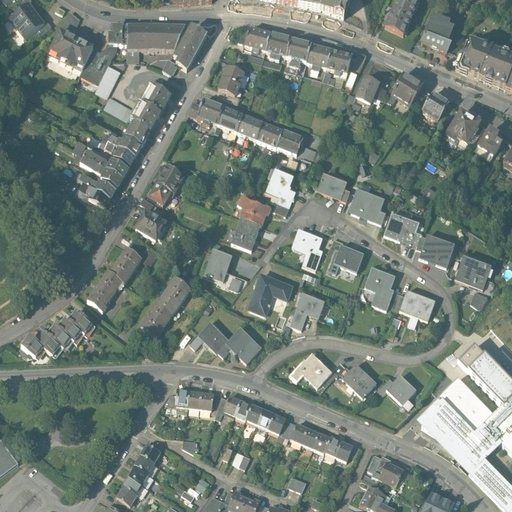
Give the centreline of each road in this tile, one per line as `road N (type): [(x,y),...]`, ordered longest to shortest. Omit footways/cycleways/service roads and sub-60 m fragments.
road 1 (residential): [(254,383),(272,358),(297,345),(322,341),(416,357),(436,348),(449,329),(439,290),(331,217),(305,216),(265,256)]
road 2 (residential): [(225,13),(210,58),(112,236),(64,295),(0,335)]
road 3 (tertiary): [(455,78),(338,28),(225,13)]
road 4 (residential): [(0,375),(176,368)]
road 5 (tertiary): [(225,13),(109,14),(76,0)]
road 6 (track): [(0,189),(28,214),(44,246),(26,291),(0,306)]
road 7 (residential): [(373,434),(438,469),(486,511)]
road 8 (residential): [(254,383),(373,434)]
